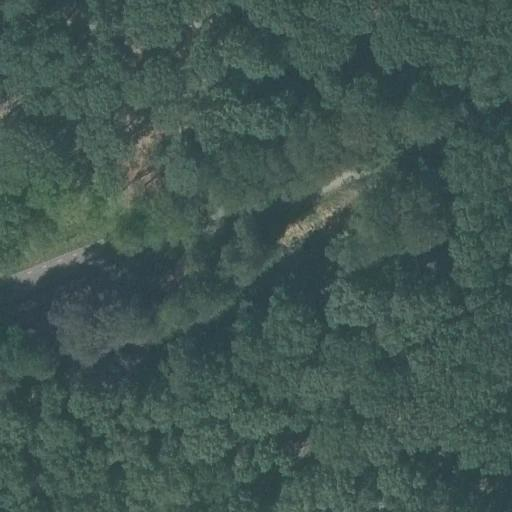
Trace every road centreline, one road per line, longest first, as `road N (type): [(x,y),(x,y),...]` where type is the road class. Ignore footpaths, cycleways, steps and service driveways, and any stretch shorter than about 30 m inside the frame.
road 1 (tertiary): [(0,291),(511,87)]
road 2 (track): [(511,179),(496,511)]
